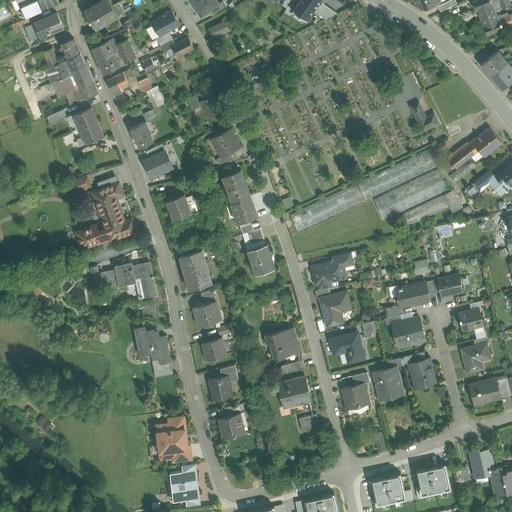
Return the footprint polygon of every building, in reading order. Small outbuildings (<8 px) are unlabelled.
[(38,0),(37,0),(30,3),(34,15),(42,12),(38,0)] [(57,0),(38,0),(43,11),(59,4),(57,0)] [(109,0),(102,0),(85,10),(90,19),(91,21),(95,27),(117,14),(118,13),(113,5),(109,0)] [(189,0),(201,16),(219,4),(215,0),(189,0)] [(321,0),(299,0),(293,10),(308,20),(321,0)] [(439,0),(417,0),(419,3),(423,2),(426,8),(440,2),(439,0)] [(455,0),(450,0),(438,6),(440,11),(457,3),(455,0)] [(475,0),(473,1),(476,10),(477,10),(481,18),(496,12),(503,9),(511,5),(508,0),(475,0)] [(125,12),(119,2),(113,5),(118,13),(117,14),(118,16),(125,12)] [(25,10),(16,14),(19,22),(28,18),(25,10)] [(172,10),(151,21),(159,35),(160,35),(168,30),(180,24),(172,10)] [(57,12),(34,22),(41,37),(63,27),(57,12)] [(497,16),(496,12),(481,18),(484,26),(483,26),(487,35),(503,29),(503,28),(511,24),(511,19),(510,14),(502,18),(501,15),(497,16)] [(16,14),(9,17),(12,24),(19,22),(16,14)] [(130,18),(122,22),(126,28),(133,24),(130,18)] [(225,21),(209,29),(213,38),(229,30),(225,21)] [(18,23),(12,26),(15,32),(21,29),(18,23)] [(168,30),(160,35),(159,35),(156,37),(160,45),(173,39),(168,30)] [(175,43),(172,45),(173,47),(178,56),(194,48),(188,37),(175,43)] [(74,38),(60,43),(67,59),(80,53),(74,38)] [(114,38),(92,48),(98,60),(115,52),(119,50),(116,44),(114,38)] [(128,38),(116,44),(119,50),(125,63),(137,57),(128,38)] [(173,39),(160,45),(164,52),(173,47),(172,45),(175,43),(173,39)] [(59,63),(52,47),(43,51),(50,67),(59,63)] [(507,62),(497,51),(482,64),(491,76),(507,62)] [(98,60),(104,74),(121,65),(115,52),(98,60)] [(67,59),(63,61),(67,68),(71,67),(72,70),(73,69),(85,64),(80,53),(67,59)] [(151,57),(142,62),(147,72),(156,67),(151,57)] [(50,67),(46,69),(52,82),(70,74),(67,68),(63,61),(59,63),(50,67)] [(507,62),(491,76),(502,89),(511,80),(511,68),(507,62)] [(85,64),(73,69),(80,87),(93,81),(86,64),(85,64)] [(131,68),(123,72),(126,79),(127,79),(134,75),(131,68)] [(123,72),(114,77),(120,88),(129,84),(127,79),(126,79),(123,72)] [(70,75),(52,83),(59,97),(72,91),(76,89),(70,75)] [(134,75),(127,79),(129,84),(137,79),(134,75)] [(120,88),(114,77),(107,80),(112,92),(120,88)] [(148,77),(138,82),(141,86),(150,82),(148,77)] [(33,83),(32,81),(28,83),(32,92),(40,88),(37,82),(33,83)] [(76,89),(72,91),(77,102),(98,92),(93,81),(80,87),(76,89)] [(150,82),(141,87),(143,91),(152,87),(150,82)] [(131,89),(129,84),(120,88),(122,93),(131,89)] [(158,86),(147,91),(155,107),(166,102),(158,86)] [(122,93),(120,88),(112,92),(114,96),(115,96),(122,93)] [(214,93),(200,100),(200,101),(210,120),(224,113),(214,93)] [(197,94),(187,99),(190,105),(196,102),(197,103),(200,101),(200,100),(197,94)] [(426,117),(419,102),(410,106),(423,132),(439,124),(434,113),(426,117)] [(92,106),(75,113),(81,127),(98,120),(92,106)] [(133,118),(143,113),(141,108),(131,113),(133,118)] [(155,108),(143,113),(147,122),(159,116),(155,108)] [(64,109),(49,115),(51,121),(66,115),(64,109)] [(98,120),(81,127),(87,142),(104,135),(98,120)] [(149,133),(144,122),(131,128),(140,147),(154,140),(150,133),(149,133)] [(490,126),(469,143),(468,141),(448,157),(452,163),(451,164),(452,166),(454,165),(456,168),(477,152),(480,150),(484,157),(503,143),(490,126)] [(231,127),(211,137),(221,156),(221,157),(231,152),(241,147),(231,127)] [(445,141),(434,146),(437,152),(448,147),(445,141)] [(429,149),(290,215),(298,232),(437,166),(429,149)] [(165,150),(144,160),(152,176),(173,166),(165,150)] [(231,152),(221,157),(221,156),(216,159),(218,163),(234,160),(231,152)] [(479,153),(449,176),(455,183),(484,160),(482,158),(479,153)] [(511,163),(495,176),(496,177),(501,183),(499,185),(504,191),(511,185),(511,163)] [(241,169),(223,176),(233,202),(250,196),(241,169)] [(439,169),(374,200),(384,221),(448,190),(439,169)] [(490,170),(475,182),(481,189),(496,177),(495,176),(490,170)] [(87,176),(70,182),(73,191),(90,185),(87,176)] [(202,177),(190,182),(193,189),(205,185),(202,177)] [(481,189),(475,182),(473,184),(480,192),(492,182),(501,194),(504,191),(499,185),(501,183),(496,177),(481,189)] [(119,181),(92,191),(106,227),(99,230),(96,224),(77,231),(83,248),(110,238),(110,240),(137,230),(132,218),(125,220),(116,196),(123,193),(119,181)] [(454,189),(398,216),(403,226),(415,223),(450,206),(452,212),(463,207),(454,189)] [(184,194),(167,200),(174,220),(191,213),(184,194)] [(233,202),(232,202),(239,223),(258,216),(250,196),(233,202)] [(285,206),(293,205),(291,196),(283,198),(285,206)] [(433,226),(435,232),(441,231),(442,237),(452,235),(449,223),(433,226)] [(255,247),(266,243),(265,239),(253,242),(255,247)] [(268,243),(247,250),(248,250),(256,274),(255,274),(255,275),(276,268),(276,267),(275,268),(268,244),(268,243)] [(202,249),(181,255),(190,288),(211,282),(202,249)] [(350,252),(333,256),(334,261),(342,260),(342,261),(352,258),(350,252)] [(428,258),(414,261),(415,272),(430,270),(428,258)] [(334,261),(313,266),(316,284),(318,283),(330,281),(346,277),(343,266),(342,261),(342,260),(334,261)] [(132,262),(116,265),(117,270),(120,284),(136,281),(135,278),(142,277),(146,296),(157,294),(153,277),(154,276),(154,274),(153,275),(150,262),(132,265),(132,262)] [(117,270),(103,273),(106,287),(120,284),(117,270)] [(459,274),(438,279),(441,291),(442,295),(463,290),(459,274)] [(438,279),(432,280),(435,292),(441,291),(438,279)] [(432,280),(426,281),(429,295),(435,293),(435,292),(432,280)] [(330,281),(318,283),(319,289),(329,287),(331,287),(330,281)] [(426,281),(399,287),(400,292),(397,292),(400,304),(400,306),(402,306),(424,301),(424,300),(430,298),(429,295),(426,281)] [(319,289),(317,290),(319,298),(320,298),(320,297),(331,294),(329,287),(319,289)] [(213,289),(201,293),(204,304),(216,300),(213,289)] [(331,294),(320,297),(320,298),(327,326),(343,322),(339,306),(351,303),(347,290),(331,294)] [(204,304),(194,307),(199,326),(219,320),(217,313),(219,312),(216,300),(204,304)] [(482,300),(470,303),(471,310),(479,308),(479,309),(484,307),(482,300)] [(400,304),(386,308),(388,317),(401,314),(404,313),(402,306),(400,306),(400,304)] [(471,310),(459,313),(463,330),(474,327),(483,325),(479,309),(479,308),(471,310)] [(404,313),(401,314),(403,320),(414,318),(412,311),(404,313)] [(401,314),(388,317),(390,324),(393,323),(392,323),(403,320),(401,314)] [(403,320),(392,323),(393,323),(395,334),(397,333),(400,346),(423,340),(422,334),(424,334),(419,316),(414,318),(403,320)] [(374,320),(363,323),(366,334),(377,332),(374,320)] [(229,324),(218,327),(220,334),(231,331),(229,324)] [(486,335),(483,325),(474,327),(477,338),(486,335)] [(167,336),(160,337),(159,332),(156,332),(155,330),(147,332),(147,327),(138,329),(142,352),(153,350),(155,364),(171,361),(167,336)] [(293,328),(266,334),(268,344),(270,344),(273,358),(298,351),(295,339),(296,339),(293,328)] [(358,332),(330,339),(334,354),(349,350),(352,361),(364,358),(358,332)] [(223,336),(203,342),(203,343),(205,349),(208,360),(227,354),(226,354),(225,354),(220,338),(223,337),(223,336)] [(489,336),(474,340),(475,345),(487,342),(487,343),(491,342),(489,336)] [(475,345),(461,349),(467,372),(483,368),(480,358),(490,355),(487,343),(487,342),(475,345)] [(414,353),(401,357),(403,365),(410,363),(416,361),(414,353)] [(401,357),(387,360),(389,367),(397,366),(403,365),(401,357)] [(416,361),(410,363),(416,386),(425,383),(425,385),(436,383),(430,358),(416,361)] [(301,360),(286,364),(288,372),(303,368),(301,360)] [(171,361),(155,364),(157,376),(173,373),(173,372),(171,372),(170,362),(172,362),(171,361)] [(235,364),(220,368),(222,376),(228,375),(229,381),(239,379),(235,364)] [(389,367),(373,371),(380,396),(391,393),(391,396),(404,393),(397,366),(389,367)] [(367,372),(354,375),(356,385),(364,383),(370,382),(367,372)] [(222,376),(210,379),(215,398),(232,394),(229,381),(228,375),(222,376)] [(305,376),(278,383),(281,394),(284,393),(287,407),(309,401),(308,394),(310,393),(305,376)] [(495,378),(470,384),(475,404),(511,395),(510,392),(500,395),(496,380),(495,378)] [(507,378),(496,380),(500,395),(510,392),(507,378)] [(356,385),(342,388),(347,408),(348,407),(368,402),(369,402),(364,383),(356,385)] [(436,392),(439,399),(448,394),(444,387),(436,392)] [(368,402),(348,407),(350,413),(369,408),(368,402)] [(233,405),(218,409),(220,417),(235,413),(233,405)] [(220,417),(219,417),(224,438),(245,433),(239,412),(235,413),(220,417)] [(315,414),(299,418),(302,430),(318,426),(315,414)] [(181,417),(170,418),(170,423),(158,425),(160,446),(162,456),(172,455),(172,448),(187,446),(185,428),(182,429),(181,417)] [(375,433),(382,431),(380,422),(371,424),(373,433),(375,433)] [(375,433),(380,453),(387,451),(382,431),(375,433)] [(187,446),(172,448),(172,455),(173,460),(191,458),(190,445),(187,446)] [(160,446),(151,447),(152,457),(162,456),(160,446)] [(476,478),(491,474),(496,473),(494,467),(490,448),(480,450),(479,448),(469,451),(476,478)] [(250,462),(244,463),(247,473),(253,472),(250,462)] [(446,464),(416,470),(422,496),(451,489),(446,464)] [(502,465),(494,467),(496,473),(491,474),(496,495),(511,491),(511,468),(503,470),(502,465)] [(183,471),(171,472),(172,488),(169,489),(171,500),(186,499),(187,504),(200,503),(199,491),(198,491),(196,470),(197,470),(196,469),(183,471)] [(400,473),(371,479),(377,505),(406,499),(400,473)] [(338,511),(334,493),(307,499),(309,511),(338,511)]
